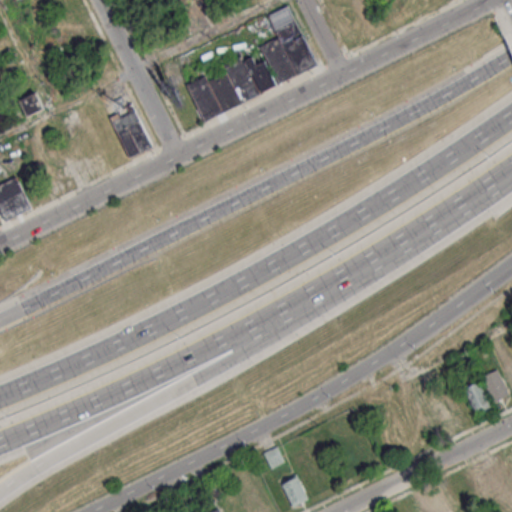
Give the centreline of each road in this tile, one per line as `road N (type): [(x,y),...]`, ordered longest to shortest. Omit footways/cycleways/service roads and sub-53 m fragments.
road 1 (motorway): [(511,115),(258,272),(0,396)]
road 2 (motorway): [(511,54),(419,109),(0,318)]
road 3 (secondary): [(491,0),(0,244)]
road 4 (motorway): [(77,443),(358,287),(511,186)]
road 5 (secondary): [(90,511),(359,371),(511,264)]
road 6 (motorway): [(244,331),(511,166)]
road 7 (motorway): [(0,441),(244,331)]
road 8 (residential): [(511,424),(337,511)]
road 9 (residential): [(96,0),(175,156)]
